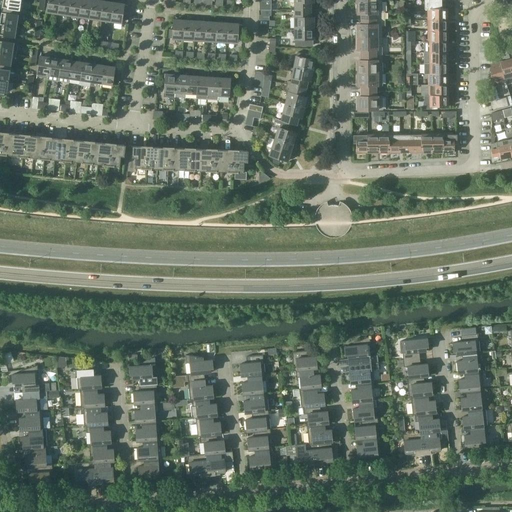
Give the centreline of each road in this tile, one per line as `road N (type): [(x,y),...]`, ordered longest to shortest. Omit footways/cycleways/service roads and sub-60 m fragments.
road 1 (primary): [(511,235),(280,260),(0,246)]
road 2 (primary): [(0,274),(334,285),(511,262)]
road 3 (residential): [(344,175),(475,168),(474,16),(511,8)]
road 4 (residential): [(253,0),(233,130),(131,128)]
road 5 (residential): [(344,175),(342,0)]
road 6 (residential): [(456,472),(441,339)]
road 7 (residential): [(129,502),(117,370)]
road 8 (residential): [(349,483),(334,352)]
road 9 (residential): [(131,128),(0,113)]
road 10 (residential): [(131,128),(152,0)]
road 11 (residential): [(240,493),(226,365)]
